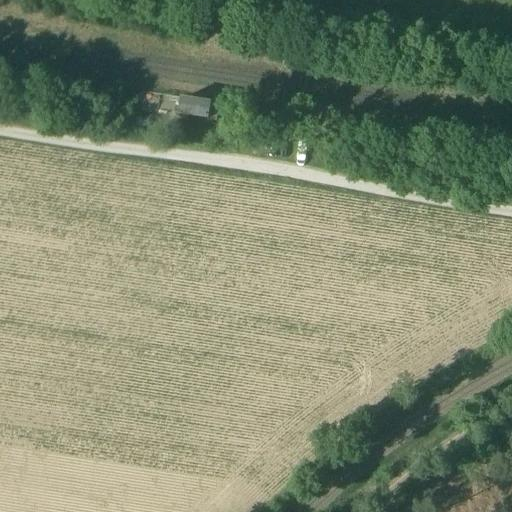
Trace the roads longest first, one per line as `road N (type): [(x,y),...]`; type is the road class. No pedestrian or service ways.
road 1 (track): [(0,127),(511,212)]
road 2 (track): [(267,18),(511,61)]
road 3 (track): [(511,408),(435,454),(367,511)]
